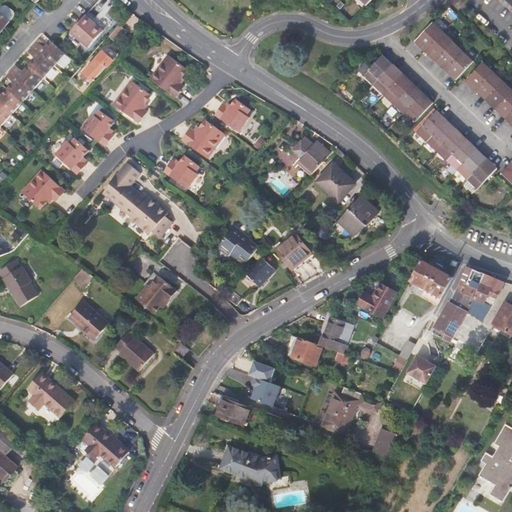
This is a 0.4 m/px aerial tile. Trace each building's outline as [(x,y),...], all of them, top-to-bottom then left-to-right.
[(511,0),(501,0),(500,1),(510,11),(511,8),(511,0)] [(0,32),(9,22),(0,14),(0,32)] [(85,17),(71,32),(88,48),(102,33),(85,17)] [(415,42),(425,52),(444,32),(434,23),(415,42)] [(114,43),(125,32),(119,26),(109,38),(114,43)] [(425,52),(435,61),(454,41),(444,32),(425,52)] [(50,40),(46,45),(44,48),(42,45),(37,51),(47,59),(57,47),(50,40)] [(37,41),(32,46),(37,51),(42,45),(37,41)] [(464,51),(454,41),(435,61),(445,70),(464,51)] [(37,51),(32,46),(28,51),(33,56),(37,51)] [(47,59),(55,66),(65,54),(58,47),(57,47),(47,59)] [(35,58),(29,65),(36,71),(47,59),(37,51),(33,56),(35,58)] [(455,80),(474,60),(464,51),(445,70),(455,80)] [(112,60),(102,52),(82,75),(91,82),(112,60)] [(362,77),(373,87),(393,65),(383,55),(362,77)] [(186,72),(167,57),(151,80),(174,98),(182,88),(178,84),(186,72)] [(44,78),(55,66),(47,59),(36,71),(44,78)] [(476,91),(494,71),(484,62),(466,81),(476,91)] [(16,65),(11,71),(16,75),(21,69),(16,65)] [(36,71),(29,65),(23,71),(21,69),(16,75),(25,83),(36,71)] [(373,87),(383,96),(403,74),(393,65),(373,87)] [(16,75),(11,71),(6,76),(11,80),(16,75)] [(33,91),(44,78),(36,71),(25,83),(33,91)] [(504,81),(494,71),(476,91),(486,100),(504,81)] [(413,84),(403,74),(383,96),(393,105),(413,84)] [(13,82),(7,89),(14,95),(25,83),(16,75),(11,80),(13,82)] [(150,96),(131,81),(114,105),(138,123),(145,114),(141,110),(150,96)] [(486,100),(495,109),(511,91),(511,88),(504,81),(486,100)] [(23,103),(33,91),(25,83),(14,95),(23,103)] [(393,105),(403,115),(423,93),(413,84),(393,105)] [(14,95),(7,89),(1,96),(0,95),(0,104),(3,107),(14,95)] [(511,112),(511,91),(495,109),(505,119),(511,112)] [(413,125),(434,103),(423,93),(403,115),(413,125)] [(12,115),(23,103),(14,95),(3,107),(12,115)] [(229,109),(224,105),(216,116),(238,132),(248,118),(246,116),(249,110),(235,100),(229,109)] [(0,125),(1,127),(12,115),(3,107),(0,110),(0,125)] [(437,111),(416,133),(427,143),(447,121),(437,111)] [(95,118),(91,115),(81,129),(104,146),(110,138),(112,136),(107,132),(113,123),(100,112),(95,118)] [(194,132),(191,129),(183,140),(207,158),(224,134),(205,120),(200,128),(199,127),(194,132)] [(427,143),(437,152),(457,131),(447,121),(427,143)] [(437,152),(447,162),(468,140),(457,131),(437,152)] [(294,151),(302,159),(298,164),(311,175),(331,153),(318,142),(314,146),(305,138),(300,145),(296,141),(291,147),(295,150),(294,151)] [(83,164),(79,160),(86,151),(73,139),(68,145),(65,142),(53,155),(74,174),(79,169),(83,164)] [(447,162),(457,171),(477,149),(468,140),(447,162)] [(457,171),(467,181),(487,159),(477,149),(457,171)] [(177,165),(169,161),(162,171),(186,189),(197,174),(194,173),(198,167),(183,156),(177,165)] [(497,168),(487,159),(467,181),(477,190),(497,168)] [(502,173),(511,182),(511,163),(502,173)] [(149,236),(150,235),(151,233),(159,239),(170,224),(163,218),(166,214),(146,198),(143,202),(138,198),(126,189),(138,174),(125,165),(101,196),(130,218),(129,219),(128,221),(149,236)] [(340,172),(333,165),(316,183),(338,204),(353,189),(338,175),(340,172)] [(62,191),(39,171),(19,193),(37,208),(44,201),(46,203),(50,198),(53,201),(62,191)] [(366,227),(379,214),(362,197),(338,221),(354,236),(364,226),(366,227)] [(325,235),(330,230),(323,224),(319,228),(325,235)] [(246,262),(258,246),(247,238),(248,237),(233,226),(217,247),(228,255),(229,253),(231,251),(237,255),(246,262)] [(310,253),(295,233),(276,248),(291,267),(310,253)] [(260,256),(245,273),(260,286),(275,269),(260,256)] [(438,304),(452,277),(443,272),(438,269),(422,261),(411,280),(426,288),(422,295),(438,304)] [(0,284),(18,311),(34,300),(25,287),(27,286),(17,271),(15,272),(11,265),(0,272),(0,284)] [(456,289),(474,297),(479,282),(490,286),(493,277),(479,271),(465,266),(456,289)] [(80,272),(72,282),(83,291),(92,281),(80,272)] [(175,293),(150,275),(141,287),(146,290),(136,304),(153,316),(159,308),(164,302),(167,304),(175,293)] [(490,286),(479,282),(474,297),(473,299),(486,303),(489,295),(497,298),(503,282),(498,280),(493,277),(490,286)] [(380,320),(395,295),(379,286),(371,299),(363,295),(356,306),(380,320)] [(456,289),(435,327),(453,337),(473,299),(474,297),(456,289)] [(493,324),(511,334),(511,306),(506,302),(493,324)] [(110,325),(83,303),(70,318),(83,330),(82,330),(94,340),(102,330),(104,332),(110,325)] [(336,342),(343,323),(328,317),(317,345),(323,347),(339,353),(341,354),(345,346),(336,342)] [(352,326),(343,323),(336,342),(345,346),(352,326)] [(104,332),(102,330),(94,340),(96,342),(104,332)] [(138,371),(153,354),(128,332),(115,347),(121,352),(119,354),(138,371)] [(289,356),(292,357),(299,338),(293,335),(292,339),(294,340),(289,356)] [(299,338),(292,357),(315,366),(323,347),(317,345),(299,338)] [(181,343),(175,352),(183,358),(190,348),(181,343)] [(413,348),(405,344),(398,357),(406,361),(413,348)] [(341,354),(339,353),(336,360),(345,364),(348,357),(341,354)] [(426,385),(435,368),(416,358),(407,374),(426,385)] [(0,390),(14,374),(0,361),(0,390)] [(39,410),(45,403),(61,417),(75,401),(43,372),(28,388),(36,395),(30,401),(39,410)] [(256,375),(253,384),(256,386),(252,397),(274,407),(283,386),(256,375)] [(374,416),(375,416),(382,403),(346,389),(343,396),(335,393),(322,426),(345,435),(356,406),(374,414),(374,416)] [(245,425),(252,407),(213,392),(208,402),(222,407),(218,415),(245,425)] [(94,458),(99,453),(115,467),(129,452),(96,423),(83,438),(90,445),(86,450),(94,458)] [(487,451),(482,459),(488,463),(481,475),(497,484),(492,492),(505,500),(511,486),(511,458),(511,455),(511,427),(505,423),(495,441),(499,444),(493,455),(487,451)] [(0,477),(5,482),(19,467),(5,455),(17,442),(0,427),(0,477)] [(390,443),(378,438),(372,453),(384,457),(390,443)] [(259,457),(224,445),(217,466),(252,478),(251,480),(259,482),(261,478),(279,478),(272,457),(259,457)] [(376,474),(383,462),(373,457),(366,469),(376,474)]
